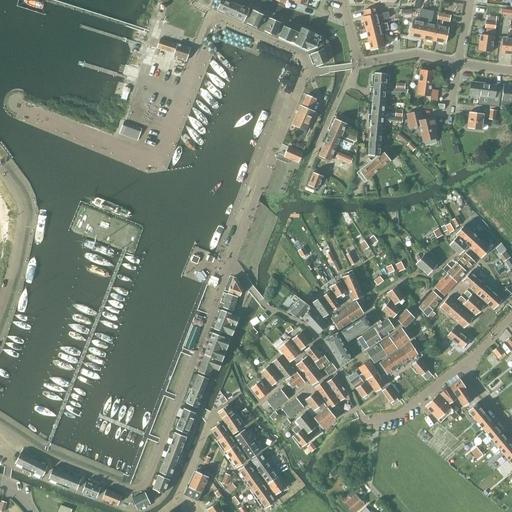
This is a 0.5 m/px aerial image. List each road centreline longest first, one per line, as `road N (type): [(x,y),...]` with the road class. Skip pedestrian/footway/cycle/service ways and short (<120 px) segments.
road 1 (residential): [(21,107),(155,158),(213,16),(304,55),(309,70)]
road 2 (residential): [(0,429),(45,458),(138,490),(150,478),(233,262)]
road 3 (residential): [(398,416),(366,421),(324,342),(270,310),(233,262)]
road 4 (residential): [(233,262),(309,70)]
road 5 (residential): [(0,312),(26,204),(0,169)]
